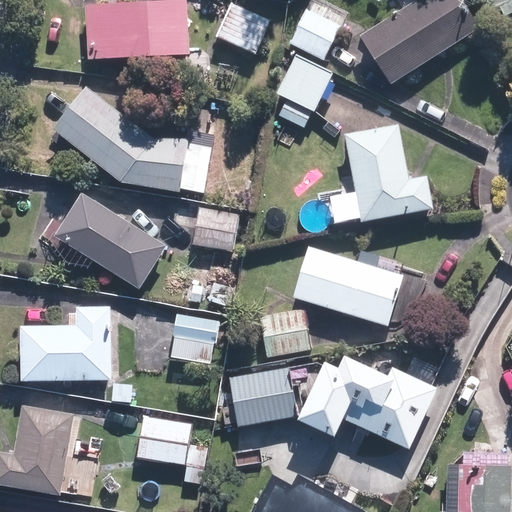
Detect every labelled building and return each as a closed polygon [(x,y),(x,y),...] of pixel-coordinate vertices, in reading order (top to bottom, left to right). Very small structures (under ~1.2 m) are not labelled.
[(420,0),(362,38),(392,85),(481,29),(463,0),(420,0)] [(89,61),(190,57),(188,1),(87,6),(89,61)] [(216,38),(256,56),(272,20),(232,3),(216,38)] [(289,43),(324,61),(342,24),(308,6),(289,43)] [(485,59),(470,48),(452,75),(466,85),(485,59)] [(277,95),(315,113),(333,75),(296,56),(277,95)] [(205,194),(213,150),(189,145),(189,140),(154,140),(86,88),(53,130),(122,183),(181,193),(181,190),(205,194)] [(362,224),(435,210),(428,176),(409,180),(400,126),(345,136),(362,224)] [(140,291),(167,247),(83,194),(55,238),(140,291)] [(192,246),(233,253),(240,214),(199,207),(192,246)] [(292,299),(389,327),(404,276),(308,247),(292,299)] [(236,292),(214,285),(209,303),(230,309),(236,292)] [(201,303),(204,287),(194,286),(191,302),(201,303)] [(113,382),(112,308),(77,308),(77,326),(21,327),(22,383),(113,382)] [(268,358),(312,351),(305,310),(262,317),(268,358)] [(226,347),(228,333),(217,331),(218,320),(178,314),(171,358),(212,365),(215,345),(226,347)] [(299,423),(336,440),(345,421),(410,451),(439,390),(392,368),(389,376),(346,356),(340,370),(326,364),(299,423)] [(239,427),(298,417),(290,368),(230,378),(236,412),(223,414),(225,425),(238,422),(239,427)] [(114,402),(131,404),(133,391),(116,388),(114,402)] [(0,485),(61,496),(75,416),(24,407),(16,456),(0,453),(0,485)] [(202,487),(208,448),(190,445),(193,423),(144,416),(138,459),(187,467),(184,484),(202,487)] [(458,511),(511,511),(511,498),(511,466),(459,466),(458,511)]
